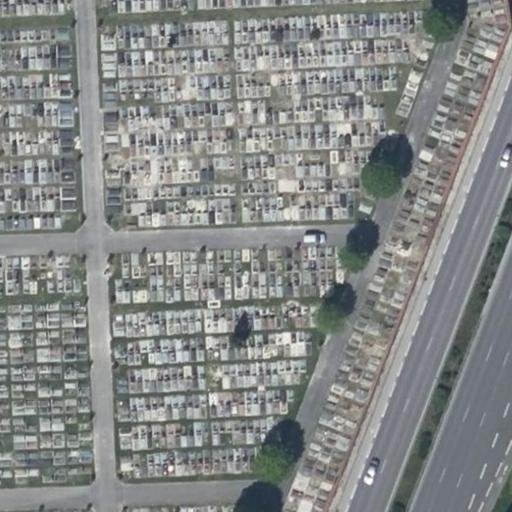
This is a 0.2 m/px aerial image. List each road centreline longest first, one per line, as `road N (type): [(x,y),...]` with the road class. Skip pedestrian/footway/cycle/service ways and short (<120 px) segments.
road 1 (primary): [(511,71),(348,511)]
road 2 (primary): [(432,511),(511,306)]
